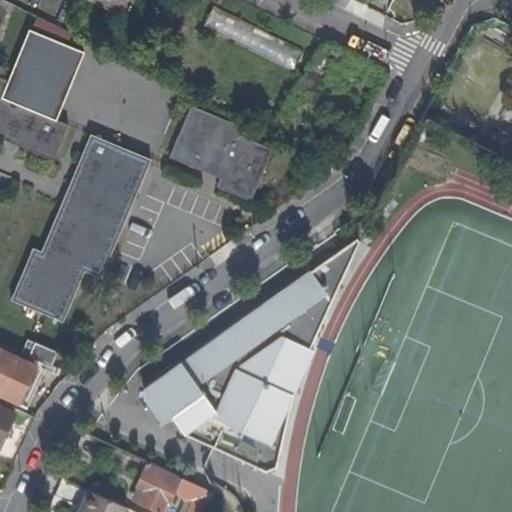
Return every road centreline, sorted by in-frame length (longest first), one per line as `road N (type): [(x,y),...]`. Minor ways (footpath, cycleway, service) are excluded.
road 1 (residential): [(16,511),(50,434),(117,347),(340,195),(366,170),(419,66)]
road 2 (residential): [(285,0),(419,66)]
